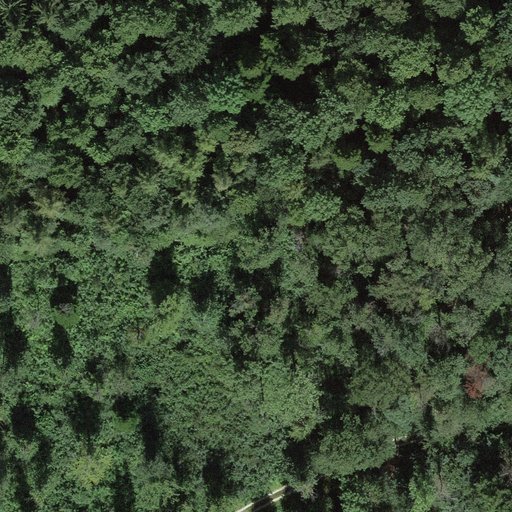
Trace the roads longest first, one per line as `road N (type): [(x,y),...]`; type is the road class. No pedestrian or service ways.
road 1 (track): [(244,511),(337,459),(511,423)]
road 2 (track): [(0,111),(106,88),(213,0)]
